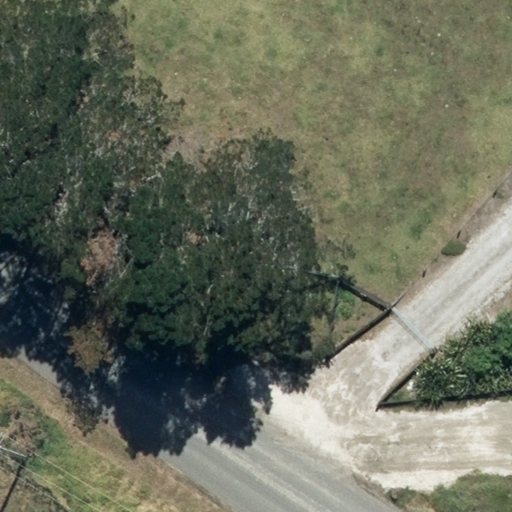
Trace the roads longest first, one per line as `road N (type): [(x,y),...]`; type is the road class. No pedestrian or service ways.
road 1 (residential): [(251,481),(511,235)]
road 2 (unclassified): [(0,296),(251,481)]
